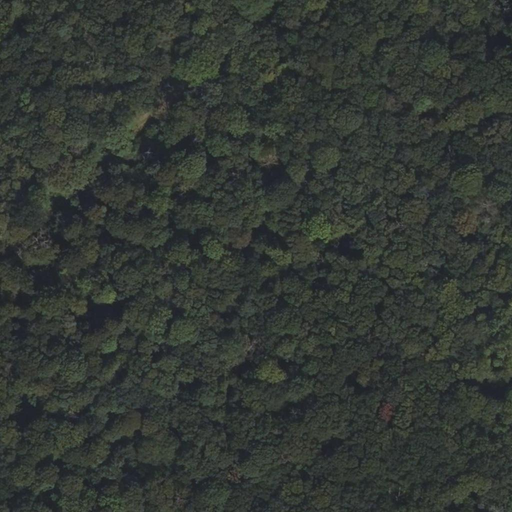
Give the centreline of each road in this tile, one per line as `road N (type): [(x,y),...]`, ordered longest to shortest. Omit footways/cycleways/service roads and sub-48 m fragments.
road 1 (track): [(259,0),(340,511)]
road 2 (track): [(0,257),(277,0)]
road 3 (track): [(0,424),(187,511)]
road 4 (track): [(418,511),(511,404)]
